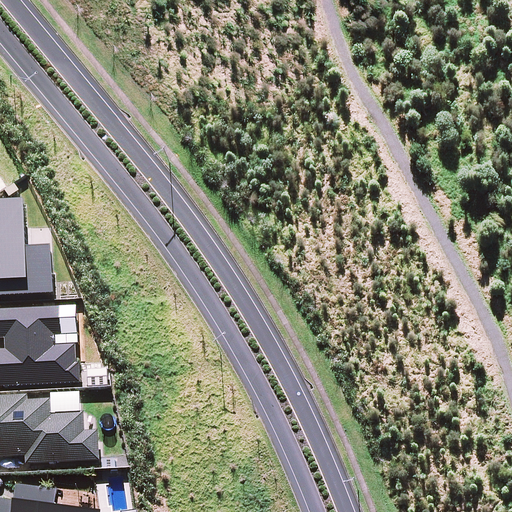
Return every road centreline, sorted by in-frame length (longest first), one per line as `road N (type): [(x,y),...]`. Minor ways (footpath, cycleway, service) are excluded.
road 1 (residential): [(12,0),(223,265),(286,372),(346,511)]
road 2 (residential): [(318,511),(267,392),(160,225),(0,29)]
